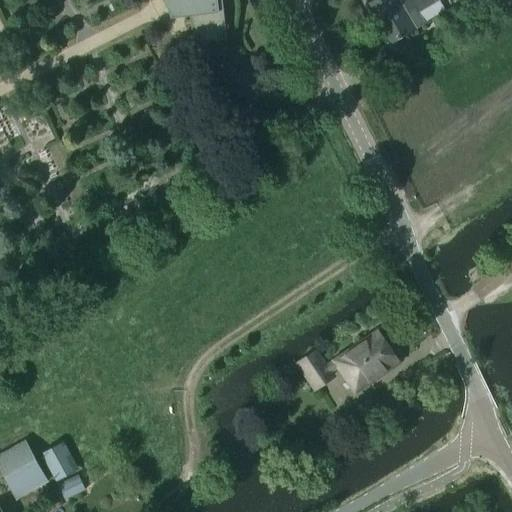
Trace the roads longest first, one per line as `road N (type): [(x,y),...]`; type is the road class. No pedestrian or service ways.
road 1 (track): [(163,511),(181,501),(197,455),(180,412),(188,377),(231,335),(511,159)]
road 2 (tertiary): [(488,430),(370,159),(290,0)]
road 3 (tertiary): [(347,511),(488,430)]
